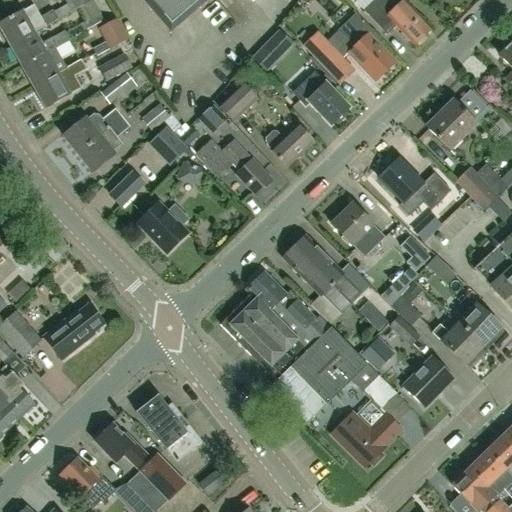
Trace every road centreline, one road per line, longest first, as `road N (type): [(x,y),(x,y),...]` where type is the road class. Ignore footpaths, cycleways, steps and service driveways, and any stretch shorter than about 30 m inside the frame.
road 1 (residential): [(174,329),(504,0)]
road 2 (residential): [(174,329),(40,187),(0,125)]
road 3 (residential): [(0,494),(174,329)]
road 4 (residential): [(315,511),(174,329)]
road 5 (residential): [(385,511),(511,389)]
